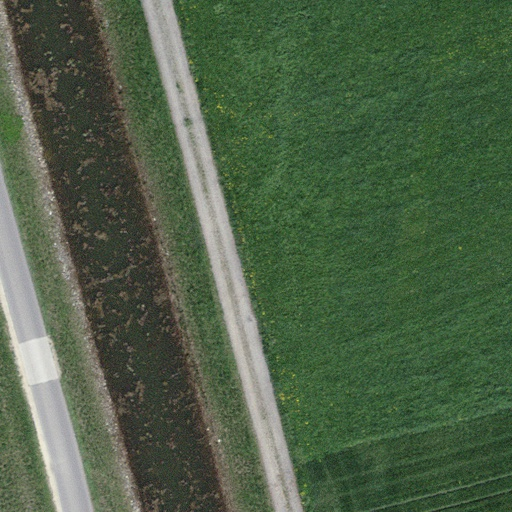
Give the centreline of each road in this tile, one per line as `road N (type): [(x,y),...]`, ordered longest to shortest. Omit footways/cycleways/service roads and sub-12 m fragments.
road 1 (track): [(288,511),(163,0)]
road 2 (track): [(79,511),(0,216)]
